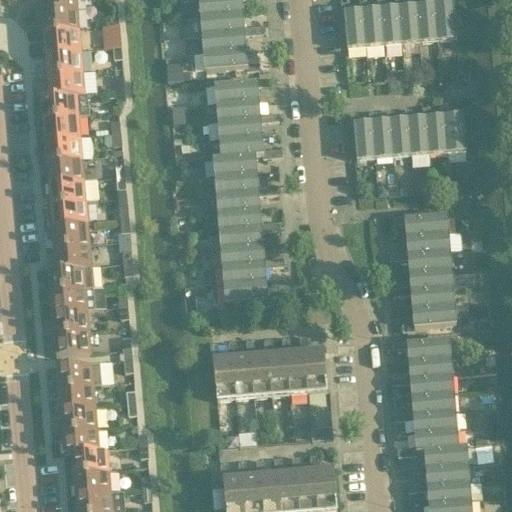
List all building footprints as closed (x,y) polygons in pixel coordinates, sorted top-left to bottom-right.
[(42,15),(44,38),(79,35),(75,0),(50,0),(51,15),(42,15)] [(199,4),(201,22),(244,19),(243,5),(253,4),(252,0),(242,0),(199,4)] [(418,11),(421,48),(439,46),(436,9),(432,9),(422,10),(421,0),(413,1),(414,11),(418,11)] [(436,9),(439,46),(457,44),(453,8),(439,9),(438,0),(431,0),(432,9),(436,9)] [(400,13),(403,49),(421,48),(418,11),(414,11),(404,12),(403,2),(395,3),(396,13),(395,13),(400,13)] [(383,14),(386,51),(403,49),(400,13),(395,13),(386,14),(385,4),(378,4),(379,14),(383,14)] [(364,16),(367,52),(386,51),(383,14),(379,14),(368,15),(367,5),(359,5),(360,16),(364,16)] [(347,54),(367,52),(364,16),(360,16),(349,17),(348,7),(341,8),(342,19),(344,19),(347,54)] [(201,22),(202,40),(245,37),(245,32),(244,19),(201,22)] [(254,31),(256,41),(264,40),(264,30),(254,31)] [(202,40),(204,58),(247,55),(246,42),(256,41),(254,31),(245,32),(245,37),(202,40)] [(44,38),(45,59),(81,56),(79,35),(44,38)] [(112,41),(112,54),(122,53),(121,40),(112,41)] [(113,65),(123,65),(122,53),(112,54),(113,65)] [(205,77),(235,74),(235,81),(248,80),(247,77),(260,76),(259,67),(248,68),(247,55),(204,58),(205,77)] [(45,59),(47,81),(83,78),(81,56),(45,59)] [(41,102),(41,103),(84,99),(83,78),(47,81),(49,101),(41,102)] [(215,90),(216,110),(259,107),(257,92),(270,91),(269,82),(256,83),(256,86),(215,90)] [(115,84),(116,97),(125,96),(124,83),(115,84)] [(116,108),(119,108),(126,107),(125,96),(116,97),(116,108)] [(41,103),(43,125),(78,122),(76,101),(84,100),(84,99),(41,103)] [(216,110),(218,127),(260,124),(260,119),(259,107),(216,110)] [(445,121),(448,157),(467,156),(464,120),(449,121),(448,111),(440,111),(441,121),(445,121)] [(427,123),(430,159),(448,157),(445,121),(441,121),(430,122),(429,113),(423,113),(424,123),(427,123)] [(409,124),(412,160),(430,159),(427,123),(424,123),(413,124),(412,114),(404,114),(405,124),(409,124)] [(170,116),(172,131),(185,129),(184,115),(170,116)] [(391,126),(394,162),(412,160),(409,124),(405,124),(396,125),(395,115),(387,116),(387,126),(391,126)] [(372,128),(376,163),(394,162),(391,126),(387,126),(377,127),(376,117),(368,117),(369,128),(372,128)] [(269,119),(270,128),(279,127),(278,118),(269,119)] [(357,165),(376,163),(372,128),(369,128),(359,129),(358,118),(350,119),(351,131),(354,130),(357,165)] [(218,127),(220,146),(262,143),(261,128),(270,128),(269,119),(260,119),(260,124),(218,127)] [(43,125),(45,147),(80,144),(78,122),(43,125)] [(111,127),(112,140),(121,140),(120,127),(111,127)] [(121,140),(112,140),(113,151),(113,152),(121,151),(122,151),(121,140)] [(220,146),(221,162),(256,159),(256,161),(263,160),(263,164),(272,163),(272,156),(263,156),(262,143),(220,146)] [(45,147),(47,168),(82,165),(80,144),(45,147)] [(272,156),(272,163),(282,162),(282,155),(272,156)] [(213,162),(215,182),(257,179),(256,161),(256,159),(221,162),(213,162)] [(47,168),(49,189),(84,187),(82,165),(47,168)] [(115,170),(116,182),(125,182),(124,169),(115,170)] [(215,182),(217,201),(259,196),(259,201),(268,200),(268,191),(258,192),(257,179),(215,182)] [(114,195),(126,194),(125,182),(116,182),(113,182),(114,195)] [(49,189),(50,211),(85,208),(99,206),(97,185),(84,187),(49,189)] [(268,191),(268,200),(277,199),(276,190),(268,191)] [(217,201),(218,219),(260,215),(259,201),(259,196),(217,201)] [(50,211),(52,232),(87,229),(85,208),(50,211)] [(119,213),(120,226),(128,225),(127,213),(119,213)] [(218,219),(220,236),(262,233),(262,237),(271,236),(271,227),(262,228),(260,215),(218,219)] [(404,228),(405,244),(449,240),(447,219),(406,223),(405,220),(393,221),(393,229),(404,228)] [(121,238),(130,237),(128,225),(120,226),(121,238)] [(271,227),(271,236),(281,236),(280,226),(271,227)] [(52,232),(54,254),(89,251),(87,229),(52,232)] [(220,236),(221,254),(263,251),(262,237),(262,233),(220,236)] [(405,244),(406,255),(407,261),(451,258),(449,240),(405,244)] [(54,254),(56,274),(56,275),(91,272),(89,251),(54,254)] [(221,254),(223,272),(265,268),(266,273),(274,272),(273,263),(265,264),(263,251),(221,254)] [(407,265),(409,279),(452,276),(451,258),(407,261),(406,255),(397,256),(398,266),(407,265)] [(122,257),(123,269),(132,268),(131,256),(122,257)] [(389,266),(398,266),(397,256),(388,257),(389,266)] [(273,263),(274,272),(284,271),(283,262),(273,263)] [(124,281),(126,281),(133,280),(132,268),(123,269),(124,281)] [(223,272),(225,291),(267,287),(266,273),(265,268),(223,272)] [(48,275),(50,298),(93,294),(93,293),(91,272),(56,275),(56,274),(48,275)] [(410,292),(410,296),(454,294),(452,276),(409,279),(410,292)] [(267,304),(267,308),(281,307),(280,298),(268,300),(267,287),(225,291),(226,308),(267,304)] [(50,298),(52,319),(87,316),(87,315),(106,313),(104,292),(93,293),(93,294),(50,298)] [(411,300),(412,316),(455,312),(454,294),(410,296),(410,292),(400,293),(400,301),(411,300)] [(392,302),(400,301),(400,293),(391,293),(392,302)] [(118,300),(119,313),(129,312),(127,300),(118,300)] [(120,325),(130,324),(129,312),(119,313),(120,325)] [(457,330),(455,312),(412,316),(413,327),(401,328),(402,338),(416,337),(415,334),(457,330)] [(52,319),(54,341),(89,338),(87,316),(52,319)] [(54,341),(55,362),(91,359),(89,338),(54,341)] [(306,355),(309,397),(327,396),(323,354),(309,355),(308,341),(300,342),(301,356),(306,355)] [(288,357),(291,399),(309,397),(306,355),(301,356),(292,357),(290,342),(282,343),(283,357),(288,357)] [(122,343),(122,356),(123,361),(133,361),(132,355),(131,343),(122,343)] [(269,359),(273,400),(291,399),(288,357),(283,357),(273,358),(272,344),(264,345),(265,359),(269,359)] [(406,353),(407,367),(451,364),(449,344),(409,347),(408,344),(395,345),(395,353),(406,353)] [(252,360),(255,402),(273,400),(269,359),(265,359),(255,360),(254,345),(245,346),(247,360),(252,360)] [(234,362),(237,403),(255,402),(252,360),(247,360),(238,361),(236,347),(228,347),(229,362),(234,362)] [(217,405),(237,403),(234,362),(229,362),(220,363),(219,349),(209,349),(211,366),(214,366),(217,405)] [(124,379),(134,378),(133,366),(133,361),(123,361),(124,379)] [(409,380),(400,381),(400,390),(409,389),(409,385),(452,383),(451,364),(407,367),(409,380)] [(57,372),(59,395),(94,392),(94,390),(101,390),(100,369),(57,372)] [(392,391),(400,390),(400,381),(391,382),(392,391)] [(409,389),(411,403),(454,401),(452,383),(409,385),(409,389)] [(59,395),(60,417),(96,414),(94,392),(59,395)] [(126,397),(127,409),(137,408),(136,396),(126,397)] [(412,416),(403,417),(404,426),(413,425),(413,421),(455,419),(454,401),(411,403),(412,416)] [(129,422),(138,421),(137,408),(127,409),(129,422)] [(60,417),(62,438),(98,435),(96,414),(60,417)] [(395,426),(404,426),(403,417),(394,418),(395,426)] [(413,421),(413,425),(414,441),(457,437),(455,419),(413,421)] [(73,459),(107,456),(108,456),(107,454),(99,455),(98,435),(62,438),(64,460),(72,459),(73,459)] [(415,452),(406,452),(407,461),(418,461),(417,457),(424,456),(458,453),(458,451),(457,437),(414,441),(415,452)] [(138,441),(139,452),(148,452),(147,440),(138,441)] [(424,456),(425,473),(469,469),(467,450),(458,451),(458,453),(424,456)] [(140,464),(149,463),(148,452),(139,452),(140,464)] [(398,462),(407,461),(406,452),(397,453),(398,462)] [(73,459),(74,481),(109,478),(107,456),(73,459)] [(315,475),(318,511),(336,511),(333,474),(319,476),(318,461),(310,462),(311,476),(315,475)] [(297,477),(300,511),(318,511),(315,475),(311,476),(301,477),(300,463),(291,464),(293,477),(297,477)] [(279,479),(282,511),(300,511),(297,477),(293,477),(283,478),(282,464),(273,465),(274,479),(279,479)] [(261,481),(263,511),(282,511),(279,479),(274,479),(265,480),(264,465),(255,466),(257,481),(261,481)] [(244,481),(246,511),(263,511),(261,481),(257,481),(247,482),(246,467),(238,468),(239,482),(244,481)] [(225,511),(246,511),(244,481),(239,482),(229,483),(228,469),(219,470),(220,486),(223,485),(225,511)] [(426,487),(418,487),(418,497),(426,496),(426,492),(470,487),(469,469),(425,473),(426,487)] [(74,481),(76,501),(111,499),(111,497),(109,478),(74,481)] [(141,483),(142,495),(152,494),(151,482),(141,483)] [(409,498),(418,497),(418,487),(408,488),(409,498)] [(427,496),(428,510),(472,506),(470,487),(426,492),(426,496),(427,496)] [(143,507),(153,506),(152,494),(142,495),(143,507)] [(76,501),(77,511),(124,511),(123,497),(111,497),(111,499),(76,501)]
